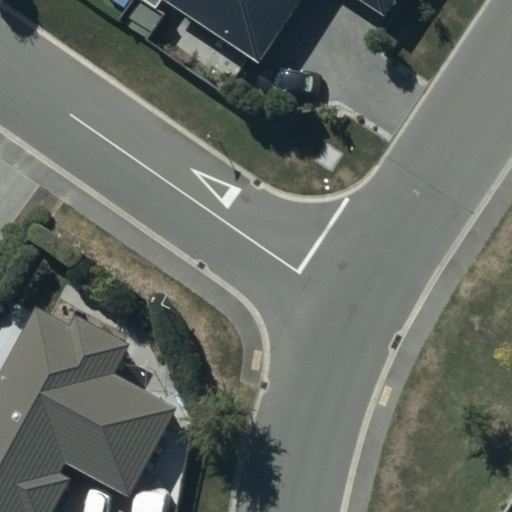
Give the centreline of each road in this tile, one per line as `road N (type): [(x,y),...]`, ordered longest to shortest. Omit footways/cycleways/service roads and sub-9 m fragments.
road 1 (residential): [(349,306),(0,63)]
road 2 (residential): [(349,306),(511,60)]
road 3 (residential): [(299,511),(311,411),(349,306)]
